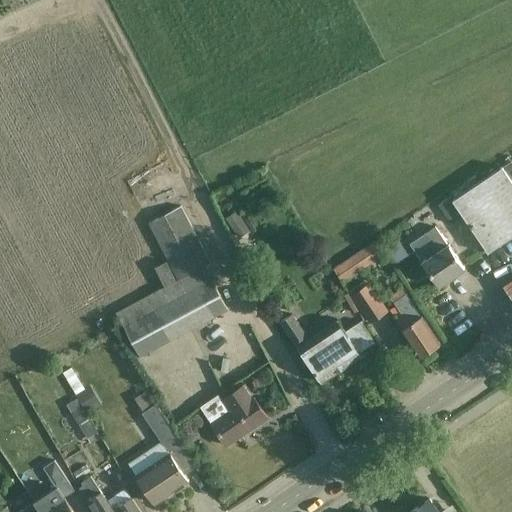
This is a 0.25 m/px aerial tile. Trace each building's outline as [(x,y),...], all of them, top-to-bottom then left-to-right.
[(511,179),(503,166),(453,201),(489,253),(511,237),(511,179)] [(449,199),(439,205),(453,225),(463,218),(449,199)] [(228,309),(213,281),(205,266),(211,263),(181,206),(164,215),(150,223),(179,280),(177,281),(167,262),(155,268),(165,288),(116,313),(140,357),(158,347),(228,309)] [(466,268),(447,241),(437,226),(425,233),(438,252),(423,262),(440,286),(466,268)] [(341,283),(358,273),(387,253),(378,240),(333,270),(341,283)] [(372,324),(389,312),(369,284),(353,296),(372,324)] [(441,343),(408,293),(394,302),(410,326),(402,331),(420,357),(441,343)] [(309,339),(293,314),(281,322),(322,382),(362,355),(360,352),(372,345),(358,323),(346,331),(339,320),(309,339)] [(242,352),(256,352),(255,327),(242,328),(242,352)] [(69,373),(83,397),(93,391),(79,368),(69,373)] [(228,446),(268,418),(245,385),(223,400),(224,401),(227,399),(234,408),(212,423),(228,446)] [(99,394),(87,401),(94,413),(106,406),(99,394)] [(157,404),(146,411),(143,413),(169,453),(137,475),(156,503),(189,481),(185,474),(198,465),(157,404)] [(88,408),(78,415),(96,444),(107,437),(88,408)] [(74,511),(65,497),(75,491),(55,460),(44,468),(56,487),(47,494),(35,502),(40,511),(74,511)] [(95,511),(141,511),(132,498),(120,506),(123,511),(121,511),(115,511),(91,476),(81,482),(83,486),(79,488),(95,511)] [(438,511),(430,499),(410,511),(438,511)] [(40,511),(35,502),(23,509),(19,511),(10,511),(7,507),(0,511),(40,511)]
